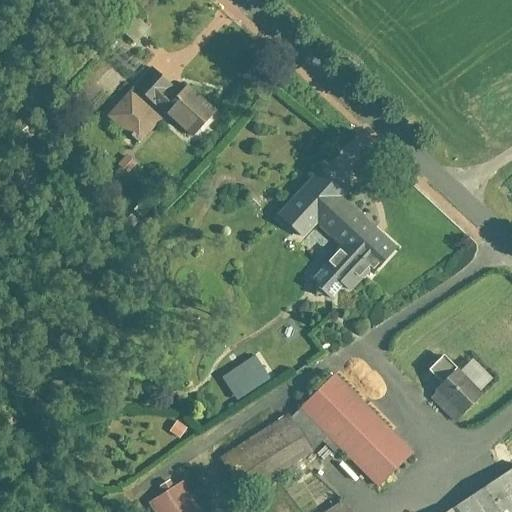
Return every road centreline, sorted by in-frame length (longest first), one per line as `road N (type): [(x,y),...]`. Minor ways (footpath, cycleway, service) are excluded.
road 1 (unknown): [(108,497),(495,232)]
road 2 (residential): [(511,249),(246,0)]
